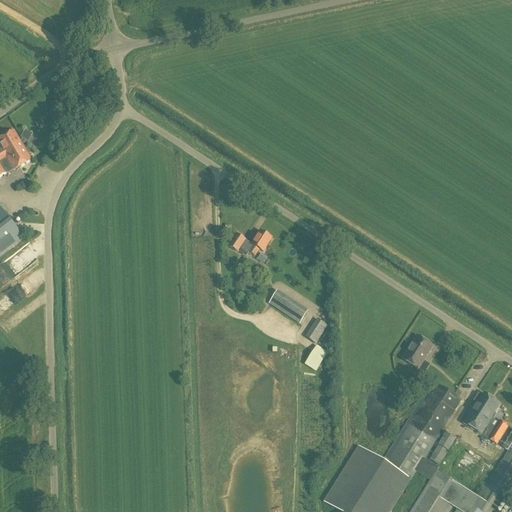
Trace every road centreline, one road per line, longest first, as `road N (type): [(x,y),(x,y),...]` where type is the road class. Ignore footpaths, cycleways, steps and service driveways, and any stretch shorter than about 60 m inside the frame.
road 1 (unclassified): [(511,362),(125,109)]
road 2 (unclassified): [(57,511),(49,224),(65,176),(125,109)]
road 3 (unclassified): [(114,49),(344,0)]
road 4 (unclassified): [(0,114),(76,60),(114,49)]
